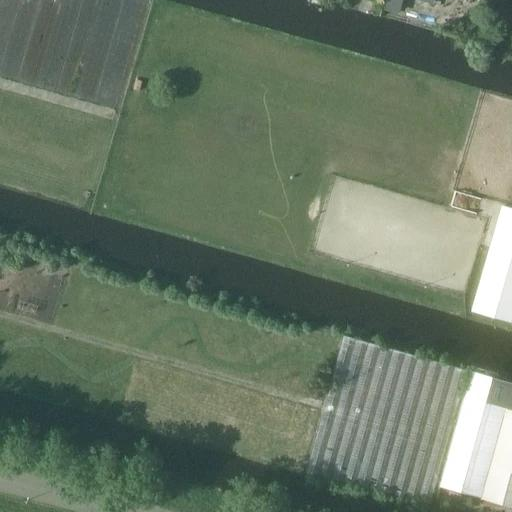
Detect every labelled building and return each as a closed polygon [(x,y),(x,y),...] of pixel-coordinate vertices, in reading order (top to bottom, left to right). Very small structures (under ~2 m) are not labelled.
[(385,0),(383,10),(398,14),(401,0),(385,0)] [(479,210),(478,213),(492,216),(497,198),(483,194),(481,200),(479,210)] [(472,198),(470,208),(479,210),(481,200),(472,198)] [(473,311),(511,322),(511,209),(503,206),(473,311)] [(342,337),(305,470),(430,505),(466,371),(342,337)] [(480,497),(510,386),(469,375),(438,486),(480,497)] [(511,386),(510,386),(480,497),(511,505),(511,386)]
